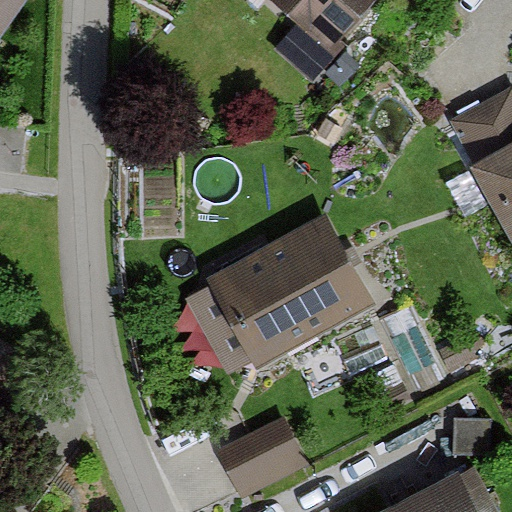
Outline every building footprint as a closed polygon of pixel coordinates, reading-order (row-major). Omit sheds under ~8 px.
[(0,0),(0,34),(22,0),(0,0)] [(260,0),(289,25),(272,45),(314,82),(344,49),(332,40),(367,0),(260,0)] [(511,149),(468,174),(511,252),(511,149)] [(360,305),(312,215),(202,274),(250,364),(360,305)] [(0,374),(14,350),(0,341),(0,374)] [(217,445),(239,490),(307,457),(286,412),(217,445)] [(471,511),(450,470),(364,511),(471,511)]
